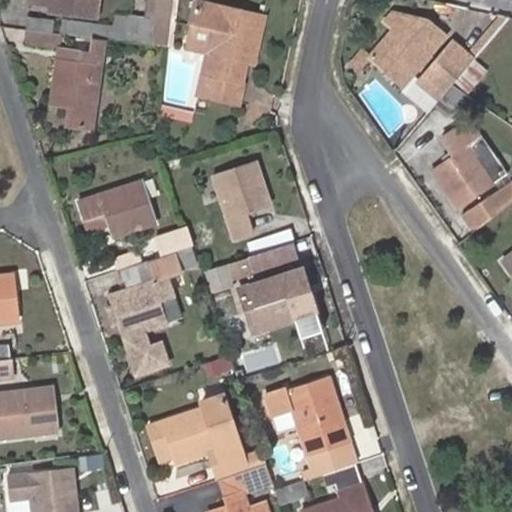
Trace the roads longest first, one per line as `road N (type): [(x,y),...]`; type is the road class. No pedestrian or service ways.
road 1 (residential): [(440,511),(309,116),(318,72)]
road 2 (residential): [(511,345),(318,72)]
road 3 (residential): [(46,194),(150,511)]
road 4 (residential): [(0,53),(46,194)]
